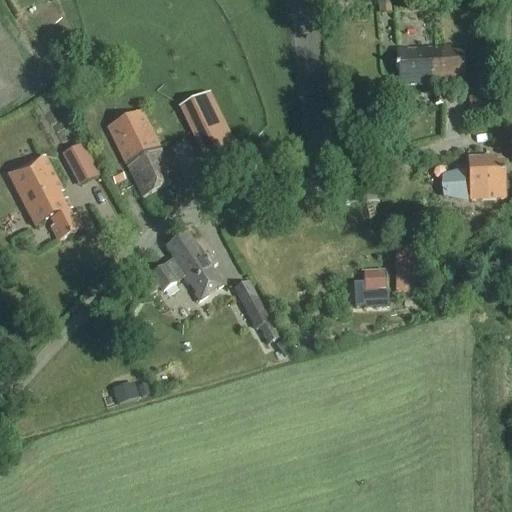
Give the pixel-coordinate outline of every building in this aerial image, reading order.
[(390,2),(377,4),(378,17),(391,15),(390,2)] [(399,88),(466,85),(464,56),(452,57),(452,49),(398,52),(399,88)] [(66,56),(55,62),(77,99),(90,91),(83,79),(86,78),(73,56),(66,56)] [(492,93),(467,95),(469,121),(495,118),(492,93)] [(442,96),(433,97),(434,108),(443,107),(442,96)] [(167,178),(172,175),(142,113),(110,130),(144,202),(171,189),(167,178)] [(82,185),(100,176),(84,143),(65,152),(82,185)] [(44,161),(9,179),(36,231),(51,223),(54,228),(51,230),(59,244),(82,232),(74,218),(71,220),(68,214),(71,212),(66,202),(63,204),(59,197),(62,195),(44,161)] [(457,178),(444,182),(444,198),(465,202),(470,202),(470,204),(506,202),(505,189),(504,166),(495,167),(494,162),(468,163),(469,171),(465,171),(465,170),(457,170),(457,178)] [(124,183),(120,174),(110,179),(115,188),(124,183)] [(171,250),(177,260),(151,278),(164,296),(183,282),(200,307),(225,290),(204,258),(205,257),(200,250),(199,251),(190,237),(171,250)] [(395,258),(395,291),(424,291),(424,258),(395,258)] [(362,275),(363,294),(386,293),(385,274),(362,275)] [(234,293),(256,334),(260,331),(268,347),(279,342),(275,333),(273,334),(269,326),(270,325),(249,285),(234,293)] [(148,387),(138,390),(141,401),(151,398),(148,387)] [(132,388),(113,394),(117,409),(136,402),(132,388)]
